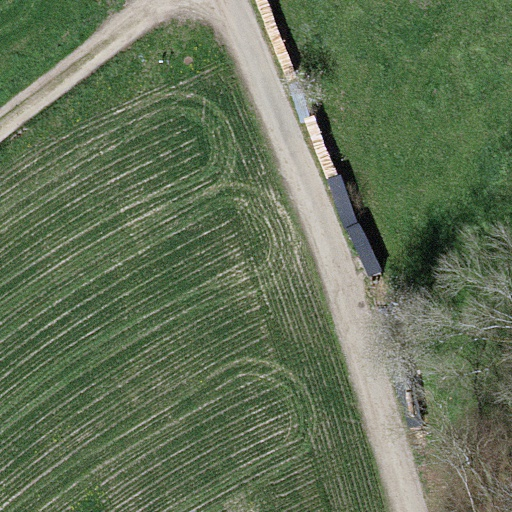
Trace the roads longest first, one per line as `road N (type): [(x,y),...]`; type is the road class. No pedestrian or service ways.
road 1 (track): [(440,511),(219,0)]
road 2 (track): [(152,0),(0,126)]
